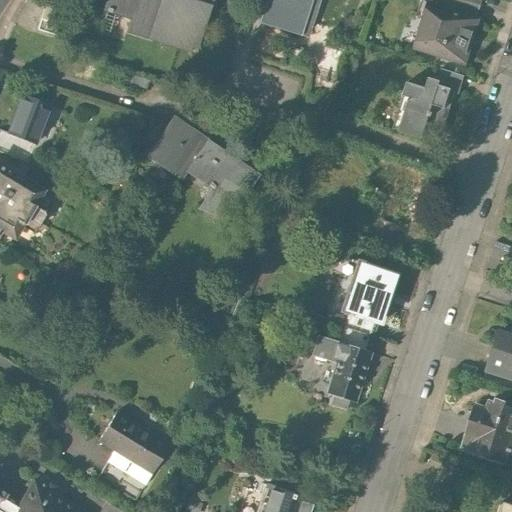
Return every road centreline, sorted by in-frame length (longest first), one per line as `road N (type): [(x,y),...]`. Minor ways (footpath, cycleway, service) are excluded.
road 1 (residential): [(450,280),(374,511)]
road 2 (residential): [(511,75),(450,280)]
